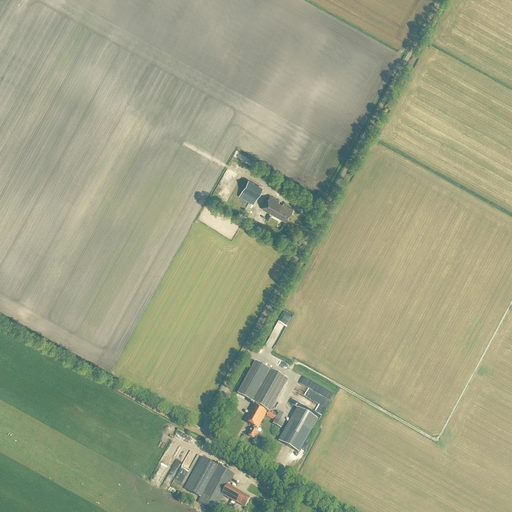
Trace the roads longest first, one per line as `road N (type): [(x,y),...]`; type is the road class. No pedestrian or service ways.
road 1 (unclassified): [(276,511),(291,484),(207,436),(204,423),(438,0)]
road 2 (track): [(511,299),(438,438),(294,361),(287,373)]
road 3 (track): [(0,324),(205,431)]
